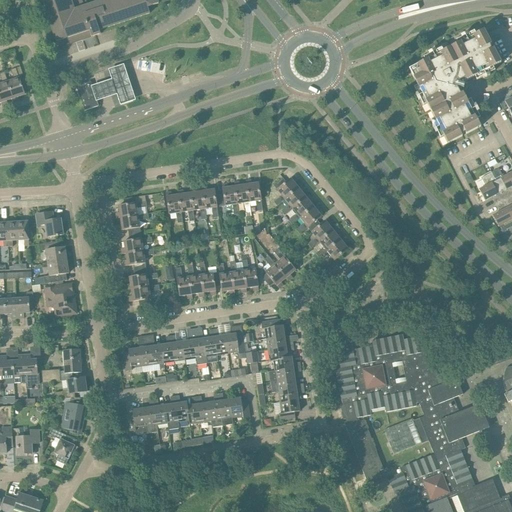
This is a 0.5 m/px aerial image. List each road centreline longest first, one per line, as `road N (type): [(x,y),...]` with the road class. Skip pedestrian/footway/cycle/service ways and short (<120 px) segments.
road 1 (residential): [(103,185),(298,157),(370,246),(305,300)]
road 2 (secondary): [(315,88),(511,297)]
road 3 (secondary): [(511,268),(419,182),(332,76)]
road 4 (tertiary): [(70,153),(290,79)]
road 5 (residential): [(261,441),(254,376),(106,399)]
road 6 (residential): [(305,300),(326,423),(261,441)]
road 7 (tertiary): [(242,77),(65,134)]
road 8 (residential): [(122,326),(305,300)]
road 9 (residential): [(261,441),(80,475)]
road 10 (residential): [(44,72),(139,42),(192,0)]
road 11 (residential): [(98,330),(77,188)]
road 12 (residential): [(122,326),(103,185)]
